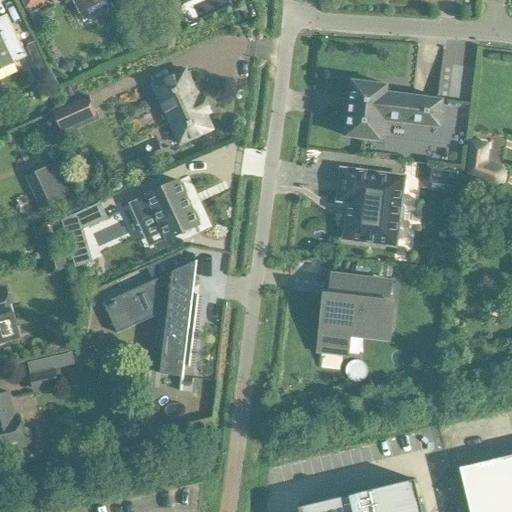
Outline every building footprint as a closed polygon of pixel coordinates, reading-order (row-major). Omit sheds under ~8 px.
[(44,0),(23,0),(27,8),(44,0)] [(106,0),(72,0),(80,14),(106,0)] [(0,69),(27,56),(7,16),(6,16),(4,17),(0,19),(0,69)] [(202,96),(198,98),(186,70),(153,85),(161,103),(157,105),(164,120),(168,118),(180,144),(213,129),(206,114),(210,113),(202,96)] [(384,120),(440,127),(444,100),(387,93),(388,85),(353,81),(346,137),(381,141),(384,120)] [(122,88),(125,97),(142,92),(139,83),(122,88)] [(60,130),(85,119),(77,101),(52,112),(60,130)] [(511,169),(495,168),(497,147),(474,146),(472,186),(511,188),(511,169)] [(58,161),(28,175),(43,208),(73,194),(58,161)] [(401,205),(405,177),(342,169),(338,201),(349,202),(344,240),(396,246),(399,225),(403,221),(404,209),(401,205)] [(432,169),(430,186),(456,189),(458,172),(432,169)] [(148,195),(129,203),(139,224),(157,216),(168,240),(199,225),(197,222),(200,220),(196,211),(193,212),(185,194),(187,192),(183,183),(180,184),(179,181),(147,195),(148,195)] [(465,203),(462,218),(492,224),(496,210),(465,203)] [(57,235),(40,240),(45,257),(61,252),(57,235)] [(123,295),(119,298),(121,303),(123,308),(130,322),(170,304),(168,315),(165,334),(168,335),(163,373),(163,374),(181,377),(183,377),(192,304),(197,261),(195,262),(193,263),(186,266),(180,252),(149,267),(150,268),(156,280),(123,295)] [(388,303),(391,283),(333,276),(331,296),(327,295),(320,349),(345,352),(344,354),(346,354),(349,332),(363,334),(363,336),(364,336),(366,322),(388,325),(388,327),(390,327),(392,303),(388,303)] [(6,288),(0,289),(0,318),(14,315),(6,288)] [(59,386),(56,369),(31,375),(34,387),(46,384),(47,389),(59,386)] [(23,430),(20,416),(15,417),(9,392),(0,394),(0,451),(27,446),(26,443),(29,442),(31,439),(29,432),(26,430),(23,430)] [(511,511),(511,455),(460,468),(471,511),(511,511)] [(423,511),(415,479),(299,507),(299,511),(423,511)]
